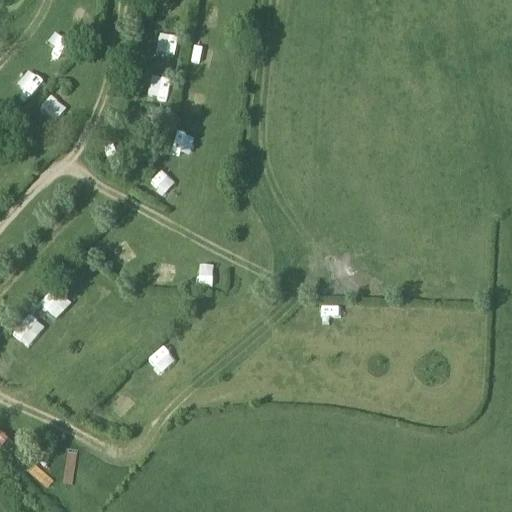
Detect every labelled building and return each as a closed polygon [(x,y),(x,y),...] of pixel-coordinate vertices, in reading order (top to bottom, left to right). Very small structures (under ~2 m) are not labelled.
[(204,21),(223,20),(223,4),(203,5),(204,21)] [(63,67),(79,52),(65,38),(49,53),(63,67)] [(37,74),(22,89),(34,101),(49,86),(37,74)] [(0,127),(5,132),(16,119),(4,109),(0,113),(0,127)] [(202,131),(202,112),(182,112),(181,130),(202,131)] [(0,160),(0,181),(6,186),(16,173),(0,160)] [(160,166),(166,185),(182,179),(175,160),(160,166)] [(118,252),(132,235),(120,225),(106,241),(118,252)] [(27,383),(55,353),(34,334),(7,364),(27,383)] [(15,430),(6,435),(18,455),(26,450),(15,430)]
